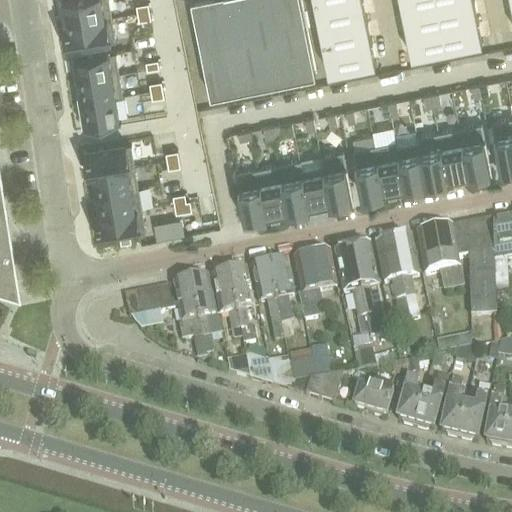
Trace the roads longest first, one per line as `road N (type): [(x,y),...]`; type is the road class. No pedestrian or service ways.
road 1 (residential): [(511,476),(412,455),(103,363),(64,330),(65,280)]
road 2 (primary): [(470,511),(0,378)]
road 3 (residential): [(65,280),(511,192)]
road 4 (primary): [(0,429),(275,511)]
road 5 (residential): [(65,280),(22,0)]
